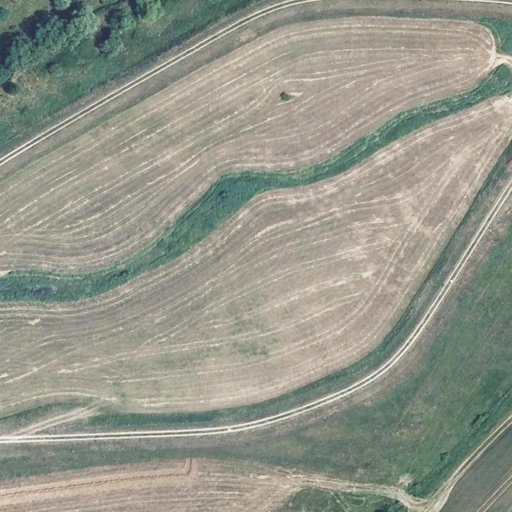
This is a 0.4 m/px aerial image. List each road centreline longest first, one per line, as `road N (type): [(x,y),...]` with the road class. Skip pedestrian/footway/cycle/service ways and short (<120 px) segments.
road 1 (track): [(511,186),(407,346),(359,386),(223,430),(0,439)]
road 2 (track): [(511,307),(430,425),(395,494),(376,500),(166,484),(0,508)]
road 3 (track): [(0,162),(250,18),(300,0)]
road 4 (track): [(418,511),(511,415)]
